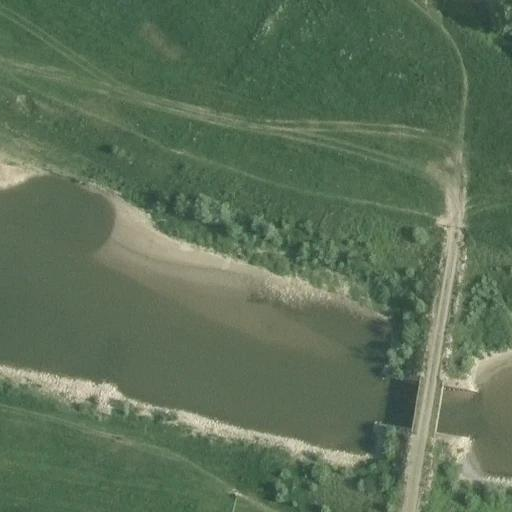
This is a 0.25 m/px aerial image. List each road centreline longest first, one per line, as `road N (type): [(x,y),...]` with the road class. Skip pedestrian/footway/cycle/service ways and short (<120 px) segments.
road 1 (track): [(407,511),(450,243),(452,185),(437,147),(210,105),(0,40)]
road 2 (track): [(0,492),(132,511)]
